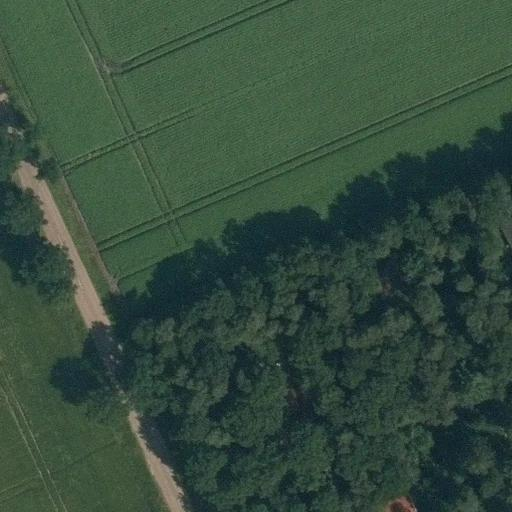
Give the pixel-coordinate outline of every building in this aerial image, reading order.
[(511,216),(500,223),(511,246),(511,216)] [(393,260),(377,268),(374,262),(362,268),(364,272),(361,274),(372,296),(402,281),(393,260)] [(288,362),(300,364),(303,348),(291,346),(288,362)] [(452,391),(464,417),(500,400),(488,374),(452,391)] [(275,385),(290,419),(313,408),(298,375),(275,385)] [(363,508),(364,511),(419,511),(409,488),(363,508)] [(350,502),(353,511),(366,506),(362,497),(350,502)]
